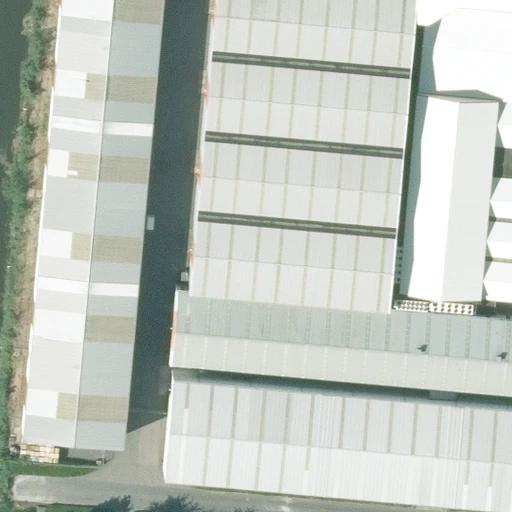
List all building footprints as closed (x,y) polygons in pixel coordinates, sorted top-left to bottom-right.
[(59,0),(21,428),(121,437),(159,0),(59,0)] [(386,290),(387,287),(411,13),(412,0),(211,0),(187,271),(386,290)] [(387,287),(386,290),(475,298),(475,294),(511,297),(511,0),(443,0),(421,13),(398,288),(387,287)] [(511,0),(412,0),(411,13),(421,13),(443,0),(511,0)] [(170,369),(162,469),(511,498),(511,398),(462,395),(463,383),(511,386),(511,314),(474,311),(475,298),(386,290),(187,271),(186,286),(174,285),(167,357),(427,380),(426,391),(170,369)] [(92,450),(95,436),(81,434),(79,448),(92,450)]
